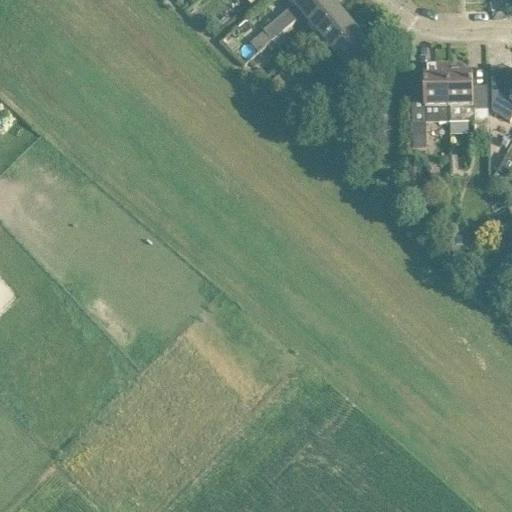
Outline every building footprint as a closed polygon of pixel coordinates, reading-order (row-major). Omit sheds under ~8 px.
[(301,18),(323,0),(285,0),(293,9),(259,38),(267,47),(293,25),(301,18)] [(342,16),(329,0),(323,0),(301,18),(317,37),(342,16)] [(333,56),(358,35),(342,16),(317,37),(333,56)] [(293,25),(267,47),(272,54),(299,31),(293,25)] [(374,53),(358,35),(333,56),(348,75),(374,53)] [(267,47),(259,38),(248,47),(256,56),(267,47)] [(425,101),(411,101),(413,152),(426,152),(425,110),(439,110),(439,126),(450,126),(448,75),(448,66),(423,67),(423,77),(424,77),(425,101)] [(511,75),(503,70),(491,70),(492,115),(510,125),(511,121),(511,75)] [(298,84),(292,78),(287,71),(270,85),(282,96),(298,84)] [(292,78),(298,84),(306,77),(301,71),(292,78)] [(450,126),(474,125),(475,140),(488,139),(487,113),(487,89),(472,89),(472,75),(448,75),(450,126)] [(306,77),(298,84),(303,91),(312,84),(306,77)] [(496,230),(480,241),(484,248),(500,236),(496,230)] [(462,239),(452,239),(453,254),(463,254),(462,239)]
